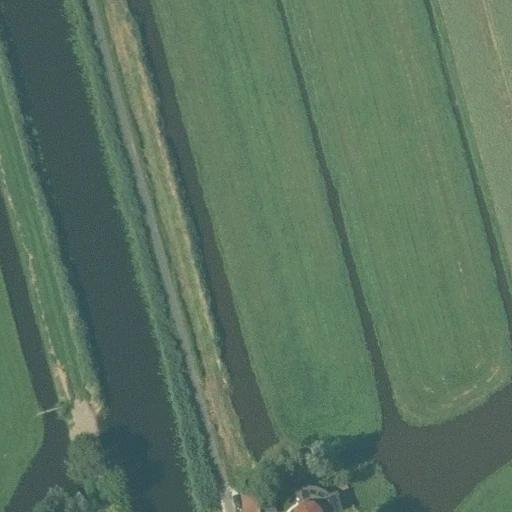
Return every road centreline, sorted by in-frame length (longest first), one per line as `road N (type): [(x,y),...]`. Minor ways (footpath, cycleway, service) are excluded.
road 1 (track): [(0,153),(67,405)]
road 2 (track): [(67,405),(33,415),(33,445),(1,511)]
